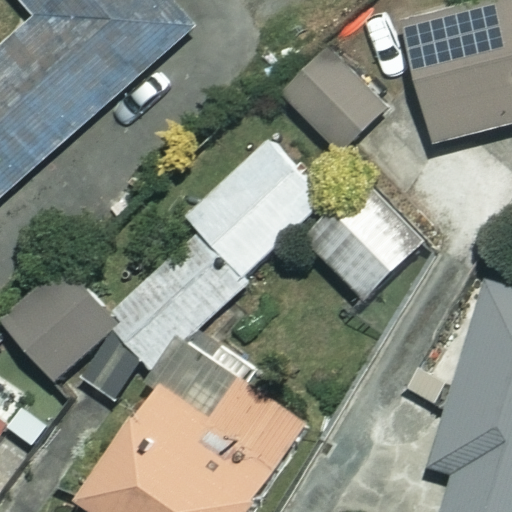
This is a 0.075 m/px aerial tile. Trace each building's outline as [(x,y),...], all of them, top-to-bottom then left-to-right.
[(0,225),(216,31),(187,0),(18,0),(44,28),(0,66),(0,225)] [(511,133),(511,2),(418,29),(453,151),(511,133)] [(405,124),(358,57),(297,101),(345,167),(405,124)] [(148,301),(125,323),(137,336),(129,343),(162,378),(341,209),(286,151),(205,227),(215,238),(172,279),(156,262),(131,285),(148,301)] [(426,266),(370,209),(324,253),(381,311),(426,266)] [(68,267),(11,322),(77,390),(133,335),(68,267)] [(511,511),(511,296),(500,293),(444,478),(467,484),(458,511),(511,511)] [(159,379),(126,347),(90,384),(123,416),(159,379)] [(258,393),(272,371),(236,348),(222,370),(200,356),(98,511),(274,511),(324,437),(258,393)] [(0,468),(24,435),(0,417),(0,468)]
